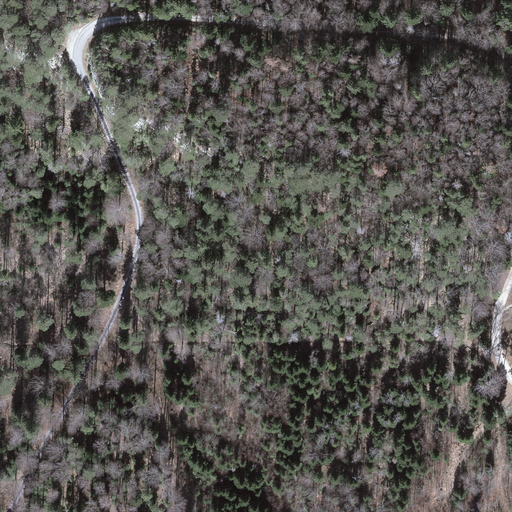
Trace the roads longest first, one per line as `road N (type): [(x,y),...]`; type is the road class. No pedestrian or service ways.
road 1 (track): [(3,511),(90,353),(138,238),(135,205),(80,66),(91,24),(120,16),(311,19),(471,37),(511,60)]
road 2 (track): [(121,284),(184,511)]
